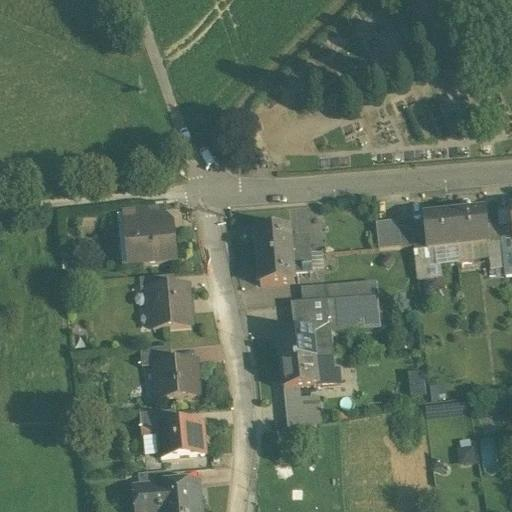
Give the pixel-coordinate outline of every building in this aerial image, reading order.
[(236,128),(242,143),(262,135),(256,119),(236,128)] [(155,212),(125,215),(127,234),(133,234),(133,232),(157,230),(155,212)] [(485,214),(454,217),(458,249),(471,248),(486,247),(489,246),(487,230),(485,214)] [(454,217),(423,220),(427,253),(458,249),(454,217)] [(411,224),(398,226),(400,250),(414,249),(411,224)] [(398,226),(376,229),(379,252),(400,250),(398,226)] [(511,227),(499,229),(504,271),(504,278),(511,277),(511,227)] [(157,230),(133,232),(133,234),(136,268),(176,265),(173,229),(157,230)] [(504,271),(499,229),(487,230),(489,246),(486,247),(489,272),(504,271)] [(289,232),(256,235),(258,262),(308,258),(307,240),(290,242),(289,232)] [(471,248),(458,249),(460,266),(472,265),(471,248)] [(308,258),(258,262),(260,289),(294,286),(293,277),(310,275),(308,258)] [(436,268),(415,270),(417,281),(437,279),(436,268)] [(175,279),(140,282),(141,295),(150,294),(176,292),(175,279)] [(375,285),(301,291),(302,307),(377,300),(375,285)] [(176,292),(150,294),(153,333),(190,330),(187,291),(176,292)] [(302,307),(291,308),(294,332),(327,329),(327,330),(379,326),(377,300),(302,307)] [(312,338),(278,341),(281,368),(315,364),(332,362),(330,345),(313,347),(312,338)] [(171,352),(140,355),(142,372),(155,371),(155,369),(172,368),(171,352)] [(315,364),(281,368),(284,394),(317,391),(315,364)] [(172,368),(155,369),(155,371),(158,405),(200,401),(196,366),(172,368)] [(412,374),(413,398),(427,397),(426,373),(412,374)] [(314,401),(286,404),(289,432),(318,428),(314,401)] [(175,415),(140,419),(142,435),(159,434),(159,433),(177,431),(175,415)] [(177,431),(159,433),(159,434),(162,464),(205,459),(202,429),(177,431)] [(162,477),(138,479),(139,491),(163,489),(162,477)] [(139,491),(135,492),(136,511),(200,511),(199,486),(139,491)]
